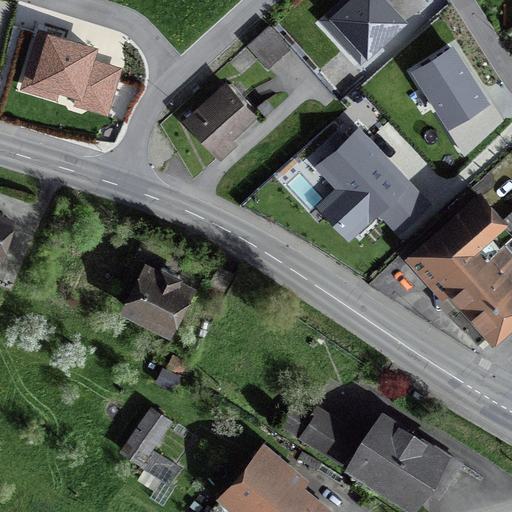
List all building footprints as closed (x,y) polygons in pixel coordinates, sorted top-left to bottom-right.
[(356,0),(330,24),(361,56),(400,19),(392,11),(381,0),(356,0)] [(99,42),(37,23),(17,88),(108,116),(123,65),(94,57),(99,42)] [(267,27),(246,47),(266,68),(287,49),(267,27)] [(223,97),(218,91),(185,121),(213,151),(251,116),(230,92),(223,97)] [(405,181),(357,132),(323,165),(351,194),(332,214),(351,234),(405,181)] [(511,258),(500,245),(511,236),(477,197),(416,251),(489,334),(511,313),(511,258)] [(0,252),(10,222),(0,218),(0,252)] [(145,267),(124,308),(166,330),(187,289),(175,283),(177,278),(177,277),(161,268),(160,269),(157,274),(145,267)] [(233,277),(219,271),(212,285),(227,292),(233,277)] [(419,406),(423,399),(413,392),(408,399),(419,406)] [(340,463),(357,435),(315,408),(309,418),(314,421),(309,429),(286,414),(279,426),(316,449),(317,448),(340,463)] [(167,421),(150,409),(121,450),(138,462),(167,421)] [(435,495),(456,462),(433,446),(429,452),(390,427),(374,450),(368,447),(356,465),(408,498),(417,484),(435,495)] [(314,511),(279,482),(290,470),(263,447),(207,511),(247,511),(251,508),(256,511),(314,511)]
